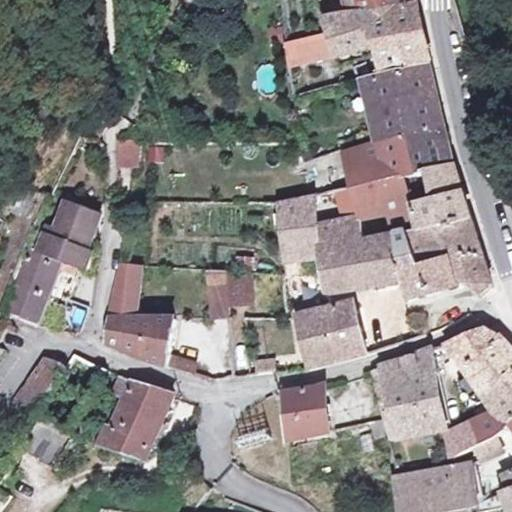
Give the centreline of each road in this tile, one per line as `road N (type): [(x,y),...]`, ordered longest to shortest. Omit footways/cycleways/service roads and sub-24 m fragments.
road 1 (residential): [(511,310),(365,366),(228,392),(112,354),(93,343),(110,114)]
road 2 (residential): [(437,0),(511,306)]
